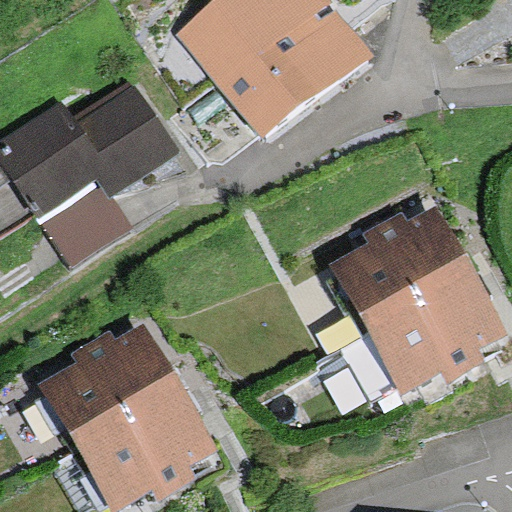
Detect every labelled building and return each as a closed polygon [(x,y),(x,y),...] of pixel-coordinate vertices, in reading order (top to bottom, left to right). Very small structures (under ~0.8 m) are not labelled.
[(308,0),(254,0),(196,43),(265,136),(358,68),(308,0)] [(511,0),(500,0),(501,13),(511,13),(511,0)] [(59,121),(4,157),(76,267),(126,235),(107,205),(171,164),(131,101),(71,140),(59,121)] [(434,230),(345,278),(405,392),(495,344),(434,230)] [(142,349),(55,396),(117,511),(122,511),(205,467),(142,349)]
